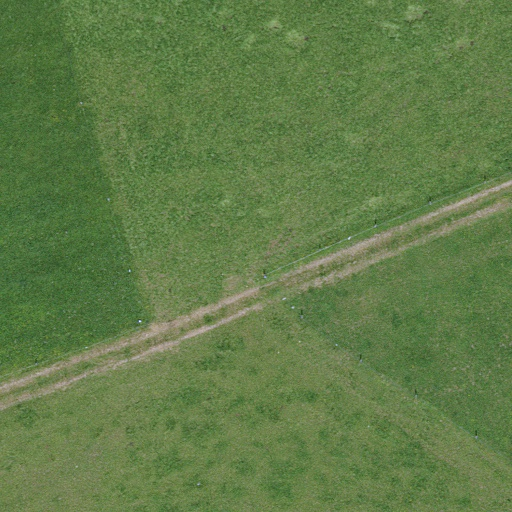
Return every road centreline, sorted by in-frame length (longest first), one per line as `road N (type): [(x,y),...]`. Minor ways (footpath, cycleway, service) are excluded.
road 1 (track): [(511,190),(0,381)]
road 2 (track): [(511,482),(333,376),(201,311)]
